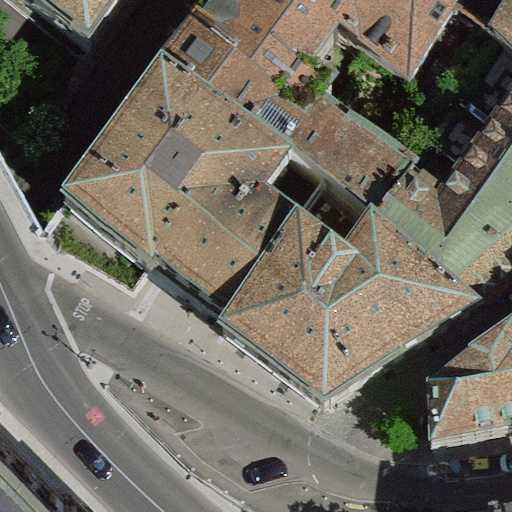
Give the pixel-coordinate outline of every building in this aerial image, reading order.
[(7,0),(91,66),(134,0),(7,0)] [(458,18),(430,0),(213,0),(170,59),(146,92),(301,194),(370,246),(379,234),(419,177),(324,116),(334,100),(311,81),(339,42),(412,91),(458,18)] [(469,0),(430,0),(458,18),(469,0)] [(511,16),(495,44),(511,55),(511,16)] [(103,153),(61,213),(170,289),(328,412),(482,316),(379,234),(370,246),(350,273),(284,222),(301,194),(146,92),(103,153)] [(511,110),(495,135),(511,146),(511,110)] [(511,146),(495,135),(467,177),(511,210),(511,146)] [(379,234),(482,316),(493,306),(511,288),(511,210),(467,177),(449,200),(419,177),(379,234)] [(511,343),(494,356),(435,398),(436,454),(501,442),(511,440),(511,343)] [(0,434),(0,511),(76,511),(43,479),(22,458),(0,434)]
